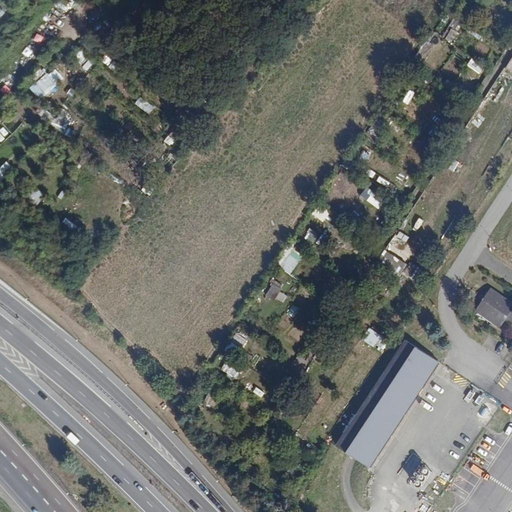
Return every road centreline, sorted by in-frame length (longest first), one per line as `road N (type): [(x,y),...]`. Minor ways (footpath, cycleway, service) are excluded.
road 1 (motorway): [(227,511),(162,435),(0,291)]
road 2 (motorway): [(207,511),(0,323)]
road 3 (motorway): [(158,511),(0,361)]
